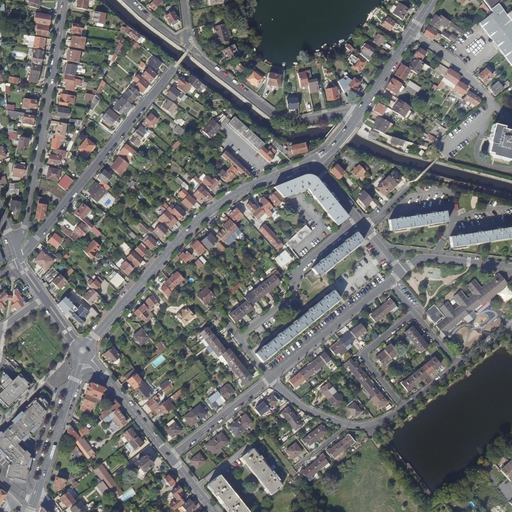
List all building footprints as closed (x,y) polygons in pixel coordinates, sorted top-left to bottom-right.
[(29,0),(28,6),(39,9),(40,5),(39,4),(39,0),(29,0)] [(77,0),(76,8),(86,10),(87,0),(77,0)] [(483,0),(490,10),(499,3),(503,0),(483,0)] [(154,10),(159,5),(154,1),(151,4),(152,4),(150,7),(154,10)] [(490,11),(484,3),(480,7),(484,11),(483,12),(484,16),(490,11)] [(481,26),(511,65),(511,10),(507,15),(499,3),(490,10),(491,10),(493,13),(481,22),(481,26)] [(399,4),(392,14),(401,20),(405,13),(405,14),(408,10),(399,4)] [(491,10),(490,11),(484,16),(480,19),(478,21),(479,23),(493,13),(491,10)] [(106,13),(94,11),(92,22),(104,23),(106,13)] [(172,26),(178,22),(177,20),(178,19),(173,12),(165,17),(170,24),(170,23),(172,26)] [(450,22),(437,13),(435,16),(430,24),(436,28),(440,22),(442,24),(446,27),(448,25),(450,22)] [(37,24),(49,26),(50,16),(39,14),(37,24)] [(397,24),(389,19),(383,27),(391,33),(395,28),(397,24)] [(461,29),(450,22),(448,25),(459,32),(461,29)] [(229,40),(224,23),(214,27),(219,44),(229,40)] [(72,33),(81,34),(82,25),(73,24),(72,30),(73,30),(72,33)] [(37,28),(36,35),(47,37),(48,32),(49,32),(49,29),(48,28),(48,27),(36,25),(35,28),(37,28)] [(434,37),(437,32),(428,27),(423,34),(432,40),(434,37)] [(140,36),(133,30),(129,35),(136,41),(140,36)] [(377,34),(372,42),(379,46),(384,38),(377,34)] [(453,43),(457,38),(451,34),(448,39),(453,43)] [(45,39),(29,36),(28,47),(43,50),(45,39)] [(85,38),(80,37),(80,38),(72,36),(71,43),(69,42),(69,47),(83,49),(85,38)] [(130,43),(138,49),(140,46),(132,40),(130,42),(130,43)] [(119,42),(118,44),(114,53),(116,55),(118,50),(119,51),(122,45),(119,42)] [(367,60),(368,61),(371,57),(369,56),(374,50),(370,47),(371,46),(368,44),(367,45),(364,43),(362,47),(363,48),(359,54),(367,60)] [(234,44),(221,50),(224,55),(226,53),(229,59),(239,53),(234,44)] [(413,56),(420,60),(426,52),(420,49),(417,52),(416,51),(413,56)] [(77,63),(79,52),(70,50),(69,57),(67,56),(67,61),(77,63)] [(40,65),(42,55),(33,53),(31,64),(40,65)] [(355,69),(359,71),(364,63),(363,62),(364,60),(359,56),(357,59),(351,55),(348,59),(350,61),(349,62),(353,65),(351,68),(354,70),(355,69)] [(161,63),(153,56),(147,63),(155,70),(161,63)] [(237,61),(233,65),(240,72),(246,67),(244,65),(242,67),(237,61)] [(76,76),(84,78),(84,75),(75,74),(76,65),(67,64),(66,64),(65,67),(64,67),(63,74),(64,74),(76,76)] [(395,73),(394,75),(403,81),(410,70),(401,64),(395,73)] [(434,70),(444,76),(448,70),(438,64),(434,70)] [(28,81),(37,83),(40,67),(31,66),(28,81)] [(141,76),(149,83),(153,78),(154,79),(157,76),(148,68),(141,76)] [(444,76),(434,70),(432,69),(430,73),(438,78),(437,80),(440,82),(441,81),(444,76)] [(449,69),(448,70),(444,76),(441,81),(444,83),(447,84),(449,81),(456,85),(459,82),(461,77),(449,69)] [(478,76),(484,83),(492,76),(485,69),(478,76)] [(251,70),(245,78),(247,80),(253,72),(251,70)] [(305,72),(305,75),(308,86),(310,93),(318,91),(315,80),(311,81),(308,71),(305,72)] [(253,72),(247,80),(257,87),(260,83),(262,79),(253,72)] [(76,76),(64,74),(63,82),(66,82),(66,84),(73,85),(74,79),(75,79),(76,76)] [(357,75),(357,74),(353,79),(359,83),(361,80),(357,75)] [(186,83),(187,83),(192,87),(197,80),(192,76),(186,83)] [(186,83),(179,77),(176,81),(180,84),(177,87),(185,94),(191,86),(187,83),(186,83)] [(338,81),(344,93),(350,90),(355,94),(356,93),(357,93),(358,91),(358,90),(359,89),(356,87),(359,83),(353,79),(351,81),(344,77),(342,80),(338,81)] [(134,87),(141,93),(148,85),(141,79),(134,87)] [(267,79),(265,84),(266,84),(265,90),(275,93),(279,83),(267,79)] [(392,79),(386,88),(393,93),(393,94),(395,95),(399,89),(401,85),(392,79)] [(407,86),(409,87),(417,92),(420,88),(410,81),(407,86)] [(459,82),(456,85),(453,90),(455,91),(462,96),(468,87),(459,82)] [(489,89),(495,95),(503,88),(497,82),(489,89)] [(139,93),(131,86),(123,97),(130,103),(139,93)] [(184,94),(182,93),(172,87),(167,96),(175,101),(178,96),(182,98),(184,94)] [(417,92),(409,87),(406,90),(415,96),(417,92)] [(336,88),(325,90),(327,101),(338,98),(338,96),(339,95),(338,90),(337,91),(336,88)] [(468,92),(464,99),(466,100),(476,106),(477,104),(478,105),(480,101),(479,100),(480,99),(476,96),(476,95),(472,92),(471,94),(468,92)] [(59,104),(66,106),(67,103),(73,104),(74,96),(68,95),(60,94),(59,104)] [(26,107),(35,109),(36,101),(23,98),(22,108),(26,109),(26,107)] [(113,109),(119,114),(122,111),(125,114),(131,106),(122,98),(113,109)] [(299,108),(298,98),(286,99),(288,110),(299,108)] [(391,110),(404,118),(411,107),(408,106),(408,105),(398,99),(395,103),(396,104),(395,105),(394,105),(391,110)] [(177,106),(170,101),(166,105),(165,104),(161,108),(170,115),(177,106)] [(88,109),(88,111),(86,115),(91,119),(99,109),(95,106),(91,103),(88,109)] [(375,113),(380,116),(381,115),(381,116),(386,108),(378,103),(374,111),(375,112),(375,113)] [(57,116),(67,118),(69,110),(58,108),(57,116)] [(116,121),(119,117),(109,109),(101,118),(103,120),(100,123),(108,129),(115,121),(116,121)] [(30,115),(7,111),(7,116),(17,117),(17,116),(23,117),(22,123),(32,125),(33,116),(30,116),(30,115)] [(142,124),(148,129),(151,125),(153,126),(157,120),(154,117),(150,114),(142,124)] [(213,120),(212,120),(220,127),(226,117),(222,114),(213,120)] [(372,128),(385,134),(390,122),(377,116),(372,128)] [(227,124),(258,152),(262,147),(264,145),(234,117),(227,124)] [(210,138),(220,127),(212,120),(202,131),(210,138)] [(505,122),(498,120),(497,125),(493,124),(489,143),(490,143),(487,153),(492,154),(491,156),(510,161),(510,159),(511,159),(511,131),(503,129),(505,122)] [(66,124),(58,123),(56,135),(60,136),(64,137),(66,124)] [(137,130),(143,135),(148,129),(142,124),(137,130)] [(186,131),(178,125),(174,131),(180,137),(186,131)] [(137,130),(136,130),(133,135),(134,136),(130,141),(136,146),(143,136),(143,135),(137,130)] [(368,136),(376,139),(378,134),(370,131),(368,136)] [(53,149),(59,150),(60,140),(63,141),(65,137),(64,137),(60,136),(56,135),(55,139),(53,139),(51,148),(53,149)] [(405,141),(391,137),(389,142),(392,143),(391,145),(395,146),(395,144),(402,146),(403,145),(405,145),(407,141),(405,141)] [(20,138),(18,149),(23,150),(24,148),(27,148),(28,144),(29,144),(29,139),(20,138)] [(78,149),(86,155),(94,145),(86,139),(78,149)] [(180,143),(178,141),(171,147),(174,149),(180,143)] [(292,155),(306,152),(305,143),(290,146),(292,155)] [(136,153),(126,145),(119,154),(130,163),(133,159),(131,158),(136,153)] [(278,149),(284,155),(287,152),(281,146),(278,149)] [(266,150),(262,147),(258,152),(269,163),(274,158),(271,155),(275,151),(270,147),(266,150)] [(48,163),(58,165),(59,161),(61,161),(64,159),(65,151),(59,150),(53,149),(52,155),(50,155),(48,163)] [(246,178),(252,176),(225,151),(221,156),(231,166),(238,171),(245,178),(246,178)] [(128,164),(118,156),(115,160),(117,161),(111,168),(119,175),(128,164)] [(25,163),(20,162),(20,165),(14,164),(12,173),(13,173),(12,176),(18,177),(19,176),(22,176),(23,175),(25,166),(24,165),(25,163)] [(338,179),(344,173),(336,165),(330,171),(335,176),(338,179)] [(351,172),(352,173),(357,178),(360,176),(363,174),(364,173),(368,169),(365,166),(362,168),(359,165),(351,172)] [(238,171),(231,166),(225,173),(221,170),(218,174),(221,177),(221,178),(226,183),(238,171)] [(48,173),(47,179),(58,180),(60,170),(49,168),(48,173)] [(112,172),(109,171),(107,173),(104,170),(98,178),(97,179),(102,183),(103,182),(105,184),(112,176),(110,175),(112,172)] [(385,179),(394,188),(398,184),(397,184),(401,179),(393,171),(385,179)] [(289,181),(272,188),(276,191),(283,198),(306,189),(336,226),(347,218),(313,177),(309,175),(305,174),(302,175),(289,181)] [(58,184),(64,190),(72,180),(65,175),(58,184)] [(201,187),(206,192),(209,189),(211,191),(219,182),(214,178),(215,177),(213,175),(210,178),(207,176),(202,182),(200,180),(197,183),(198,184),(201,187)] [(394,188),(385,179),(380,184),(377,188),(385,195),(389,191),(390,192),(394,188)] [(180,186),(185,191),(189,187),(183,182),(180,186)] [(20,183),(7,184),(8,196),(18,197),(20,183)] [(107,191),(98,184),(95,186),(94,185),(88,192),(91,195),(91,198),(98,203),(107,191)] [(210,201),(213,198),(206,192),(201,187),(198,184),(195,187),(198,190),(194,194),(194,195),(193,195),(200,202),(205,197),(210,201)] [(364,207),(372,199),(364,191),(362,190),(359,193),(360,195),(359,196),(361,198),(358,201),(364,207)] [(276,206),(283,198),(276,191),(268,198),(276,206)] [(195,202),(188,195),(181,202),(188,209),(195,202)] [(276,211),(263,197),(260,200),(260,201),(264,205),(260,209),(268,217),(276,211)] [(35,219),(42,220),(44,218),(47,199),(39,198),(35,219)] [(20,201),(14,200),(14,202),(11,201),(9,210),(18,211),(20,203),(20,201)] [(251,213),(252,214),(258,208),(255,205),(254,205),(253,204),(252,205),(249,202),(246,206),(252,212),(251,213)] [(83,203),(74,214),(82,221),(91,210),(83,203)] [(166,210),(170,214),(171,212),(178,220),(179,220),(184,214),(177,207),(175,208),(174,208),(171,205),(166,210)] [(260,209),(259,207),(258,208),(252,214),(257,220),(259,217),(263,221),(268,217),(260,209)] [(243,215),(236,208),(232,212),(231,210),(228,213),(229,214),(228,215),(235,222),(243,215)] [(163,221),(170,228),(177,221),(170,215),(170,214),(166,210),(159,218),(163,221)] [(389,232),(446,222),(444,211),(387,220),(389,232)] [(170,214),(177,221),(178,220),(171,212),(170,214)] [(103,221),(100,219),(93,226),(96,229),(103,221)] [(222,226),(224,228),(231,235),(238,229),(229,219),(226,222),(222,226)] [(148,231),(140,222),(138,224),(137,225),(146,233),(148,231)] [(74,232),(78,235),(83,229),(85,227),(81,223),(74,232)] [(160,224),(153,231),(158,236),(160,238),(167,231),(160,224)] [(276,252),(284,245),(264,224),(259,229),(276,248),(274,250),(276,252)] [(290,240),(286,243),(292,249),(311,231),(306,225),(301,229),(297,233),(290,240)] [(452,248),(511,238),(511,226),(450,237),(452,248)] [(61,231),(76,243),(86,233),(83,229),(78,235),(77,237),(76,238),(64,228),(61,231)] [(231,235),(224,228),(216,235),(223,242),(231,235)] [(305,276),(312,284),(319,278),(318,277),(363,241),(356,232),(348,239),(346,237),(345,238),(344,239),(345,241),(335,249),(334,247),(333,248),(331,250),(332,252),(323,260),(321,258),(320,259),(318,260),(320,262),(312,269),(305,276)] [(217,241),(210,233),(201,241),(208,249),(217,241)] [(48,242),(55,248),(62,240),(54,234),(48,242)] [(150,237),(145,242),(144,243),(150,250),(156,243),(150,237)] [(82,251),(90,258),(94,254),(93,252),(99,246),(93,240),(82,251)] [(205,249),(197,240),(190,246),(199,255),(205,249)] [(126,250),(129,247),(124,242),(121,245),(126,250)] [(144,246),(141,243),(134,251),(141,258),(147,251),(143,248),(144,246)] [(287,261),(288,262),(292,259),(285,250),(274,259),(281,266),(287,261)] [(34,261),(46,270),(53,261),(42,251),(34,261)] [(142,260),(133,251),(130,254),(129,253),(128,255),(129,256),(128,257),(127,258),(136,267),(142,260)] [(185,263),(191,256),(187,252),(184,254),(183,253),(179,256),(185,263)] [(362,254),(357,258),(359,262),(365,257),(362,254)] [(198,259),(203,265),(206,262),(201,256),(198,259)] [(135,267),(126,259),(124,261),(125,262),(119,268),(127,275),(135,267)] [(203,265),(198,259),(194,263),(198,267),(199,268),(203,265)] [(169,280),(175,287),(185,278),(178,270),(168,279),(169,280)] [(67,281),(65,279),(60,274),(54,280),(55,281),(53,283),(59,289),(67,281)] [(123,279),(117,274),(110,281),(116,287),(116,286),(123,279)] [(273,286),(274,287),(280,282),(274,275),(268,279),(273,286)] [(445,336),(506,285),(497,275),(492,279),(481,288),(474,279),(466,286),(474,294),(467,300),(460,291),(453,297),(460,305),(454,311),(446,302),(439,308),(446,317),(436,325),(445,336)] [(92,288),(94,291),(103,282),(98,277),(93,282),(89,279),(86,282),(92,288)] [(267,290),(268,292),(271,289),(274,287),(273,286),(268,279),(262,284),(267,290)] [(175,287),(169,280),(163,284),(164,285),(160,289),(166,295),(175,287)] [(256,289),(262,296),(268,292),(267,290),(262,284),(256,289)] [(231,295),(232,294),(237,289),(240,287),(238,285),(229,293),(231,295)] [(215,296),(206,287),(196,295),(205,305),(215,296)] [(100,296),(94,291),(92,288),(86,293),(82,297),(90,305),(100,296)] [(74,289),(66,296),(71,300),(78,293),(74,289)] [(250,293),(256,301),(262,296),(256,289),(250,293)] [(14,298),(13,302),(15,305),(23,300),(21,298),(23,297),(21,294),(18,290),(15,291),(14,298)] [(255,354),(262,362),(340,299),(333,291),(255,354)] [(5,292),(0,296),(0,302),(3,305),(5,303),(8,301),(9,297),(5,292)] [(244,298),(246,301),(250,305),(256,301),(250,293),(244,298)] [(143,303),(150,312),(153,310),(151,308),(154,305),(156,307),(158,304),(152,296),(143,303)] [(15,305),(13,306),(15,309),(17,312),(27,306),(25,303),(26,302),(24,299),(23,300),(15,305)] [(380,307),(386,314),(392,309),(396,306),(390,299),(385,303),(380,307)] [(240,305),(246,313),(252,308),(250,305),(246,301),(240,305)] [(151,313),(150,312),(143,303),(140,307),(134,313),(138,316),(139,315),(146,322),(149,319),(148,318),(152,314),(151,313)] [(83,318),(88,312),(81,304),(70,314),(79,323),(84,319),(83,318)] [(234,310),(241,318),(246,313),(240,305),(234,310)] [(180,311),(175,315),(184,325),(194,316),(187,307),(181,312),(180,311)] [(386,314),(380,307),(370,315),(376,322),(386,314)] [(241,318),(234,310),(228,315),(235,322),(241,318)] [(350,332),(355,339),(366,330),(360,323),(350,332)] [(410,339),(417,333),(412,326),(404,332),(410,339)] [(204,339),(212,333),(207,327),(199,333),(202,337),(204,339)] [(140,345),(149,338),(142,329),(133,336),(137,341),(140,345)] [(116,342),(126,334),(123,331),(113,338),(116,342)] [(339,340),(345,347),(355,339),(350,332),(339,340)] [(212,333),(204,339),(208,345),(216,339),(215,338),(213,335),(212,333)] [(415,346),(422,339),(418,334),(417,333),(410,339),(415,346)] [(256,334),(250,339),(253,342),(259,338),(256,334)] [(216,339),(208,345),(211,349),(213,351),(221,345),(216,339)] [(422,339),(415,346),(417,349),(421,352),(428,346),(422,339)] [(345,347),(339,340),(329,348),(335,355),(345,347)] [(384,350),(391,360),(398,354),(390,344),(386,347),(387,348),(384,350)] [(221,345),(213,351),(216,354),(218,357),(226,351),(223,347),(221,346),(221,345)] [(116,364),(120,362),(120,359),(119,357),(120,356),(112,347),(104,354),(111,363),(113,362),(114,364),(116,364)] [(226,351),(218,357),(223,363),(225,361),(233,355),(228,349),(226,351)] [(391,360),(384,350),(376,357),(384,366),(391,360)] [(230,367),(238,361),(234,356),(233,355),(225,361),(230,367)] [(309,365),(315,371),(325,363),(320,356),(309,365)] [(215,359),(215,360),(219,365),(223,363),(218,357),(215,359)] [(427,362),(434,370),(440,364),(434,357),(431,359),(427,362)] [(356,377),(363,372),(355,362),(353,363),(350,359),(342,365),(346,369),(348,367),(356,377)] [(235,373),(243,367),(242,366),(240,364),(238,361),(230,367),(235,373)] [(421,367),(427,375),(432,371),(434,370),(427,362),(421,367)] [(299,373),(305,380),(315,371),(309,365),(299,373)] [(240,378),(247,372),(243,367),(235,373),(240,378)] [(427,375),(421,367),(414,373),(421,380),(427,375)] [(136,372),(134,369),(125,376),(127,380),(135,373),(136,372)] [(136,372),(135,373),(142,382),(143,381),(136,372)] [(247,372),(240,378),(244,384),(252,378),(248,373),(247,372)] [(363,372),(356,377),(364,388),(371,382),(363,372)] [(135,373),(127,380),(134,388),(142,382),(135,373)] [(305,380),(299,373),(289,381),(295,388),(305,380)] [(408,378),(414,386),(421,380),(414,373),(408,378)] [(0,393),(0,399),(8,407),(20,396),(21,397),(28,391),(27,389),(31,385),(27,380),(26,381),(23,379),(24,378),(20,374),(12,381),(6,375),(2,379),(5,382),(0,386),(4,390),(0,393)] [(414,386),(408,378),(401,383),(407,391),(414,386)] [(144,382),(135,390),(143,399),(145,398),(146,399),(153,393),(147,387),(144,382)] [(161,391),(169,385),(166,382),(158,388),(161,391)] [(371,382),(364,388),(372,398),(379,392),(371,382)] [(96,398),(99,399),(100,395),(102,390),(103,387),(91,383),(88,384),(84,393),(86,394),(96,398)] [(327,399),(336,392),(328,383),(320,390),(327,399)] [(217,392),(224,400),(233,393),(227,384),(217,392)] [(224,400),(217,392),(206,401),(211,407),(213,406),(215,408),(224,400)] [(336,392),(327,399),(335,408),(343,401),(336,392)] [(372,398),(371,399),(379,409),(387,402),(379,392),(372,398)] [(96,398),(86,394),(82,404),(85,406),(91,408),(96,398)] [(102,421),(108,415),(116,409),(120,405),(118,402),(111,394),(109,396),(112,400),(113,399),(114,401),(114,402),(116,404),(102,415),(99,417),(100,418),(102,421)] [(18,480),(24,482),(31,460),(28,459),(29,456),(30,454),(26,450),(24,452),(18,444),(18,443),(31,430),(32,432),(37,427),(35,426),(42,419),(41,418),(44,415),(48,404),(44,400),(45,399),(41,395),(37,400),(35,398),(27,405),(29,407),(23,413),(21,412),(13,419),(15,421),(2,434),(0,432),(0,431),(0,452),(2,455),(4,453),(8,457),(9,455),(11,458),(10,459),(12,462),(11,465),(9,465),(6,477),(13,479),(13,477),(18,479),(18,480)] [(263,402),(268,409),(277,402),(277,401),(278,401),(274,396),(273,397),(272,395),(263,402)] [(154,401),(152,399),(146,404),(151,410),(158,405),(154,401)] [(168,399),(166,401),(163,403),(155,410),(158,414),(164,410),(166,413),(171,409),(174,407),(170,402),(168,399)] [(268,409),(263,402),(255,409),(260,416),(268,409)] [(356,417),(363,412),(355,402),(348,407),(356,417)] [(191,411),(199,420),(207,414),(199,405),(191,411)] [(288,421),(295,416),(290,410),(288,407),(281,413),(288,421)] [(108,415),(102,421),(105,424),(113,433),(119,428),(126,422),(124,419),(124,418),(116,409),(108,415)] [(199,420),(191,411),(183,417),(191,426),(199,420)] [(285,424),(288,421),(281,413),(278,415),(285,424)] [(237,420),(244,429),(252,423),(245,414),(237,420)] [(295,416),(288,421),(295,430),(302,425),(295,416)] [(181,430),(175,423),(175,422),(173,420),(167,424),(169,426),(165,429),(172,438),(181,430)] [(244,429),(237,420),(229,426),(236,435),(244,429)] [(178,421),(175,423),(181,430),(184,427),(178,421)] [(84,426),(88,432),(94,427),(90,422),(84,426)] [(69,425),(67,432),(74,442),(77,440),(79,438),(77,435),(69,425)] [(312,432),(318,438),(326,431),(321,425),(312,432)] [(83,435),(88,432),(84,426),(79,430),(81,432),(83,435)] [(129,442),(137,436),(130,428),(122,434),(129,442)] [(318,438),(312,432),(302,440),(304,444),(306,442),(309,445),(318,438)] [(213,439),(221,448),(229,442),(222,433),(213,439)] [(338,443),(344,450),(354,441),(349,435),(338,443)] [(137,436),(129,442),(124,446),(128,450),(129,449),(131,452),(132,452),(135,450),(143,444),(137,436)] [(93,454),(80,437),(79,438),(77,440),(74,442),(77,445),(88,459),(93,454)] [(221,448),(213,439),(205,445),(212,454),(221,448)] [(73,442),(69,445),(70,447),(69,448),(73,452),(75,455),(73,456),(75,459),(79,456),(82,454),(73,442)] [(290,456),(292,459),(302,451),(295,443),(286,450),(287,452),(286,453),(290,457),(290,456)] [(344,450),(338,443),(328,451),(333,458),(344,450)] [(241,457),(270,495),(282,486),(252,448),(241,457)] [(197,470),(205,463),(198,454),(190,461),(197,470)] [(136,462),(141,468),(139,469),(136,474),(143,478),(146,473),(145,471),(153,465),(145,455),(136,462)] [(312,464),(318,471),(324,466),(328,462),(322,456),(312,464)] [(498,468),(508,479),(511,475),(511,460),(510,458),(498,468)] [(318,471),(312,464),(302,472),(307,479),(311,476),(318,471)] [(110,476),(101,465),(94,470),(102,481),(103,482),(110,476)] [(170,486),(174,483),(168,475),(164,479),(170,486)] [(219,475),(207,484),(229,511),(248,511),(249,511),(219,475)] [(121,491),(110,476),(103,482),(112,493),(114,497),(121,491)] [(52,489),(59,491),(61,486),(63,487),(65,480),(56,477),(52,489)] [(102,481),(97,485),(106,497),(109,495),(112,493),(103,482),(102,481)] [(180,491),(181,490),(178,486),(171,492),(177,499),(180,496),(182,494),(180,491)] [(67,507),(75,501),(67,491),(59,497),(67,507)] [(175,510),(184,502),(180,496),(177,499),(170,504),(175,510)] [(187,511),(189,511),(195,507),(189,499),(182,505),(187,511)] [(85,511),(87,511),(80,502),(71,509),(72,511),(85,511)] [(488,511),(506,511),(498,503),(488,511)]
